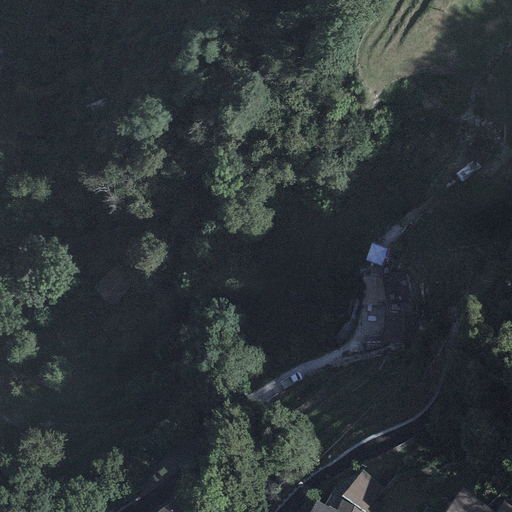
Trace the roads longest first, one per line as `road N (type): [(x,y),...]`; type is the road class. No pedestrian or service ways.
road 1 (residential): [(138,511),(215,432),(284,384),(351,353)]
road 2 (residential): [(288,511),(360,454),(424,420),(469,334)]
